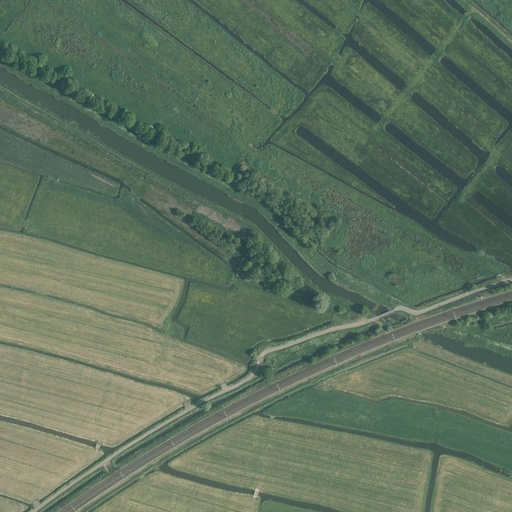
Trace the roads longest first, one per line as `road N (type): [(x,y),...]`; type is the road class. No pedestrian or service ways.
road 1 (track): [(0,101),(129,178),(122,208),(230,280),(0,216)]
road 2 (track): [(189,409),(0,351)]
road 3 (track): [(230,280),(350,326)]
